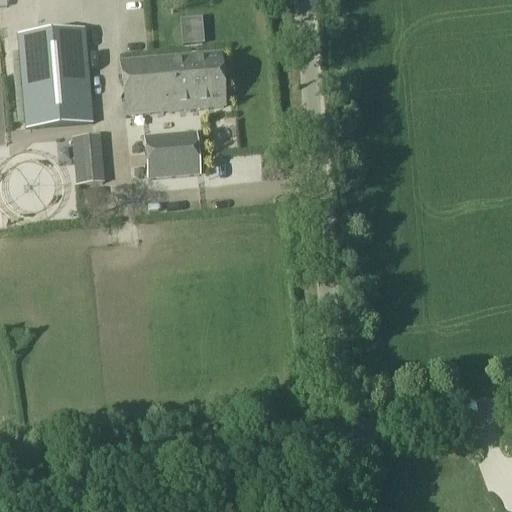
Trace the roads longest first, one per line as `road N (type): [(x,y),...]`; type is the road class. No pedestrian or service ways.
road 1 (unclassified): [(345,435),(311,0)]
road 2 (tertiary): [(21,511),(120,481),(345,435)]
road 3 (tertiary): [(345,435),(511,405)]
